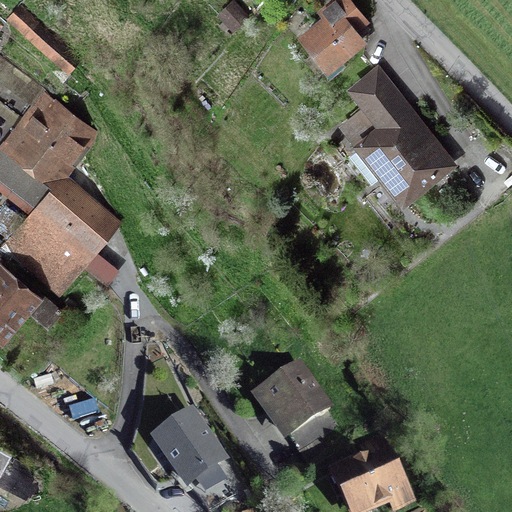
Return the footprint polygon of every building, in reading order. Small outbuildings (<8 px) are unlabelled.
[(327,80),(371,45),(361,33),(373,23),(353,0),(327,0),(299,23),(306,31),(295,40),(327,80)] [(81,58),(20,5),(8,19),(68,72),(81,58)] [(353,88),(365,103),(388,84),(376,70),(353,88)] [(457,170),(388,84),(365,103),(337,125),(355,147),(346,154),(370,184),(378,177),(405,211),(457,170)] [(108,214),(57,173),(90,131),(41,92),(0,143),(0,177),(36,207),(8,242),(65,287),(83,265),(74,257),(108,214)] [(116,268),(98,254),(88,268),(106,281),(116,268)] [(0,339),(1,340),(37,295),(0,264),(0,339)] [(299,452),(339,425),(299,367),(260,394),(299,452)] [(43,384),(47,401),(59,399),(61,408),(85,404),(80,377),(43,384)] [(210,443),(192,417),(160,439),(188,480),(220,458),(210,443)] [(392,511),(401,511),(415,505),(387,449),(328,478),(345,511),(379,511),(390,507),(392,511)]
